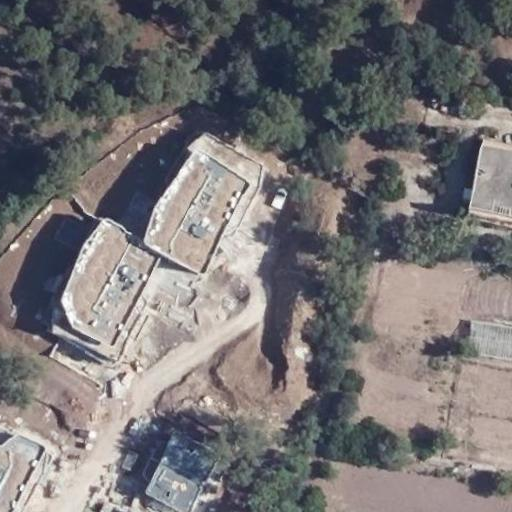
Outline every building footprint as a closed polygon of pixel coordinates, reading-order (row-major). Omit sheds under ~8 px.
[(470,205),(511,210),(511,144),(480,141),(470,205)] [(248,185),(197,153),(190,156),(181,168),(154,208),(138,244),(123,233),(124,229),(102,222),(82,248),(59,305),(70,328),(107,349),(114,346),(161,258),(198,275),(205,274),(240,202),(248,191),(248,185)] [(504,332),(479,329),(477,349),(502,352),(504,332)] [(192,511),(220,451),(173,435),(146,492),(184,511),(192,511)] [(0,511),(14,511),(45,453),(42,445),(16,436),(0,447),(0,511)]
